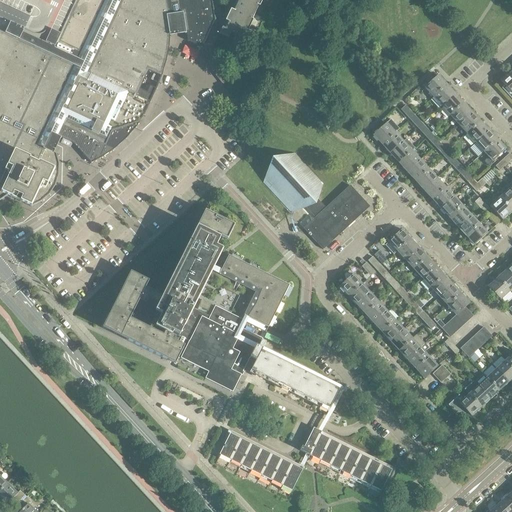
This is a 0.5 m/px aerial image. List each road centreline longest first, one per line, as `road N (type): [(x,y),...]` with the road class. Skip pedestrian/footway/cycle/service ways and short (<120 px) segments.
road 1 (unclassified): [(31,233),(180,105),(221,151),(205,165)]
road 2 (residential): [(308,284),(304,329),(435,475)]
road 3 (residential): [(466,448),(326,301),(320,283)]
road 4 (tertiary): [(213,511),(73,361)]
road 5 (residential): [(205,165),(308,284)]
road 6 (residential): [(511,134),(466,85),(511,45)]
road 7 (tertiary): [(73,361),(0,263)]
